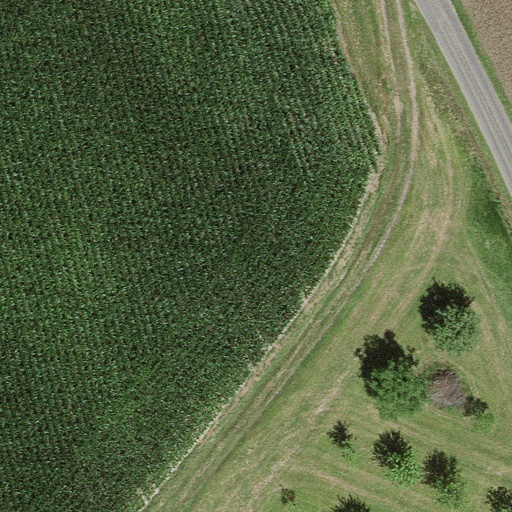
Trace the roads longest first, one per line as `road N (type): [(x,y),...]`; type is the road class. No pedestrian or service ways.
road 1 (track): [(170,511),(364,250),(414,130),(386,0)]
road 2 (unclassified): [(411,0),(511,185)]
